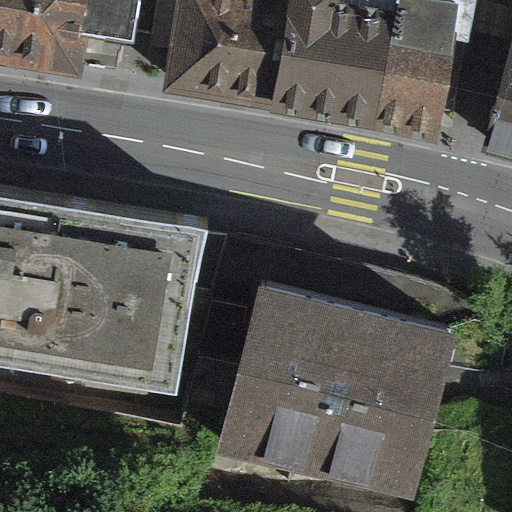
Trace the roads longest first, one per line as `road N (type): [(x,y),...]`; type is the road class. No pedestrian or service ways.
road 1 (primary): [(458,204),(0,120)]
road 2 (residential): [(502,0),(458,204)]
